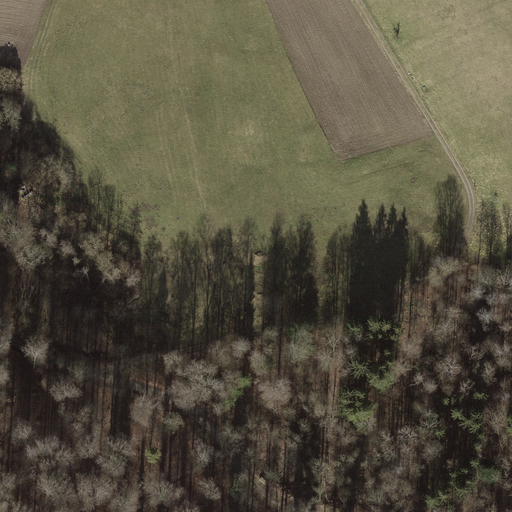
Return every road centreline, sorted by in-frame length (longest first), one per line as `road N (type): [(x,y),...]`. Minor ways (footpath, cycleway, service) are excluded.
road 1 (track): [(463,244),(392,295),(318,325),(96,372),(0,331)]
road 2 (track): [(463,244),(470,185),(356,0)]
road 3 (track): [(96,372),(151,389),(209,421),(252,484),(312,511)]
